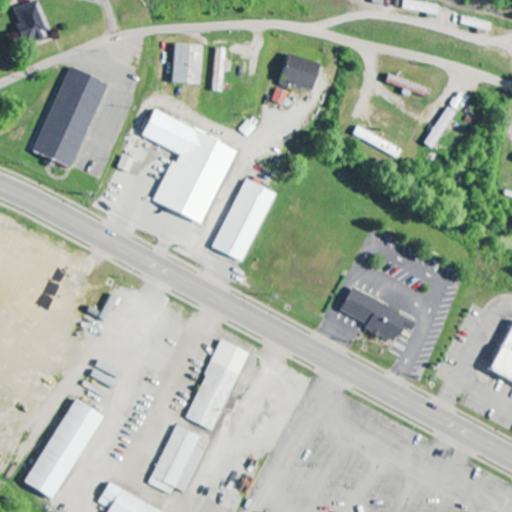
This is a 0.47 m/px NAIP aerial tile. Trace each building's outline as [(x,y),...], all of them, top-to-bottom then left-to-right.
[(442,7),(406,0),(404,10),(440,17),(442,7)] [(49,35),(37,1),(14,10),(19,25),(14,27),(21,45),(49,35)] [(492,31),(493,22),(463,18),(462,27),(492,31)] [(172,85),(201,86),(203,47),(174,46),(172,85)] [(231,62),(227,62),(227,49),(216,49),(214,93),(224,93),(225,72),(231,73),(231,62)] [(320,66),(288,55),(280,80),(311,91),(320,66)] [(107,85),(68,68),(32,155),(71,171),(107,85)] [(431,90),(388,75),(384,84),(428,99),(431,90)] [(289,94),(277,89),(273,102),(284,106),(289,94)] [(422,144),(430,150),(455,114),(447,108),(422,144)] [(200,227),(236,150),(152,111),(140,138),(175,154),(152,205),(200,227)] [(401,150),(355,128),(351,137),(396,158),(401,150)] [(211,250),(242,264),(275,195),(244,180),(211,250)] [(339,313),(366,325),(363,331),(394,344),(400,328),(410,332),(415,320),(348,291),(339,313)] [(106,323),(118,300),(109,295),(97,319),(106,323)] [(511,381),(511,328),(490,370),(511,381)] [(247,353),(219,342),(185,421),(213,433),(247,353)] [(23,487),(53,503),(98,416),(68,400),(23,487)] [(206,441),(173,427),(148,487),(169,495),(172,490),(184,495),(206,441)] [(162,511),(105,485),(96,504),(107,509),(105,511),(162,511)]
